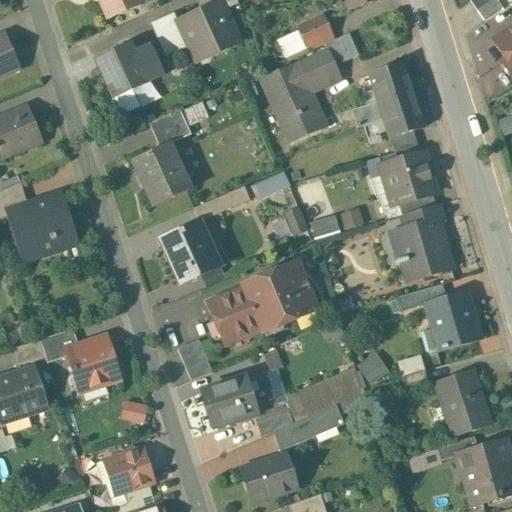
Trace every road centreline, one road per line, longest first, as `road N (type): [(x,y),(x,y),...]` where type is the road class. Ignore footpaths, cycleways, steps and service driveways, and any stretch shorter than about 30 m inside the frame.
road 1 (residential): [(198,511),(34,0)]
road 2 (residential): [(511,292),(422,0)]
